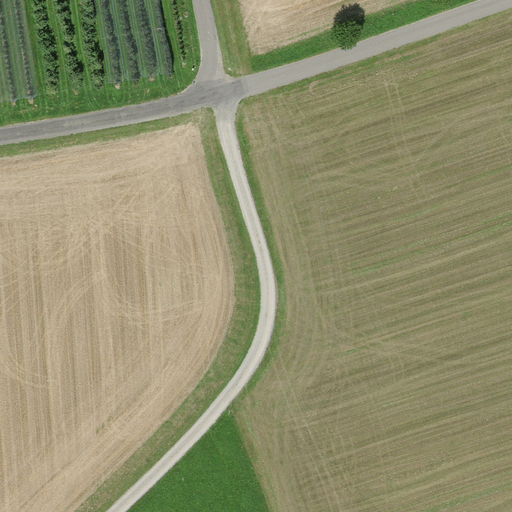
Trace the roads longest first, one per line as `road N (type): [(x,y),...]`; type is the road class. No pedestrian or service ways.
road 1 (track): [(117,511),(243,380),(269,320),(267,269),(203,0)]
road 2 (unclassified): [(0,137),(221,97),(511,0)]
